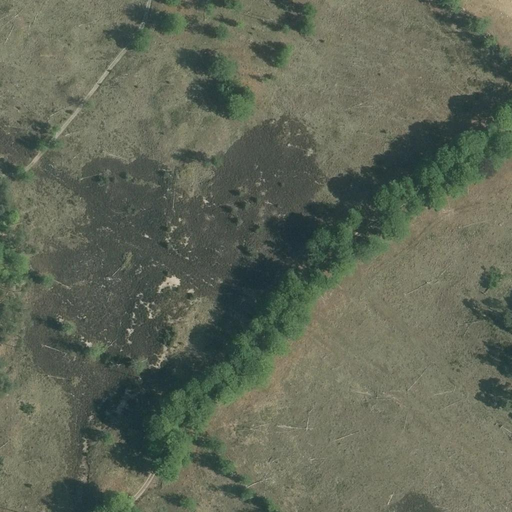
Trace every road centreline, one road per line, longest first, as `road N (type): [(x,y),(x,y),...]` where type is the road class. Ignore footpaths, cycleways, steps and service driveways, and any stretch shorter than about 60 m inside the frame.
road 1 (track): [(511,127),(335,253),(245,363),(194,404),(145,485),(117,511)]
road 2 (track): [(149,0),(133,40),(32,164),(0,176)]
